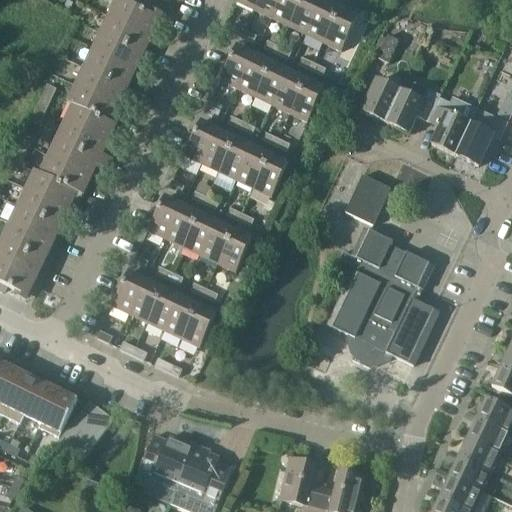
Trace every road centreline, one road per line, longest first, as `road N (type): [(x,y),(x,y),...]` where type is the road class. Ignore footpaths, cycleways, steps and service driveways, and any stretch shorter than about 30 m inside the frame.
road 1 (residential): [(56,336),(146,387),(209,409),(407,449)]
road 2 (residential): [(56,336),(213,0)]
road 3 (residential): [(407,449),(487,262),(484,235),(502,199)]
road 4 (residential): [(502,199),(352,129)]
